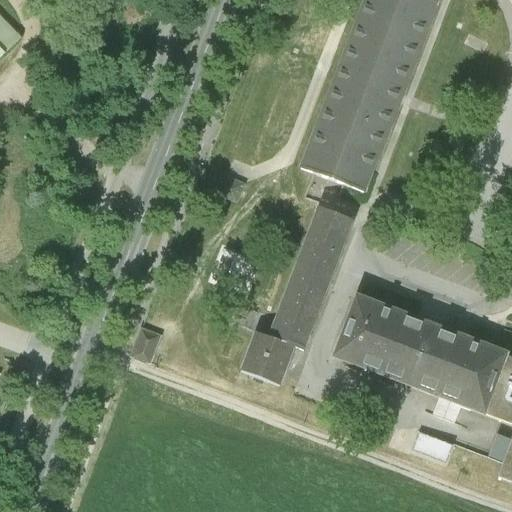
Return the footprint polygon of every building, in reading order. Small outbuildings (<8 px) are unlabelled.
[(435,5),(423,0),(365,0),(300,171),(363,195),(435,5)] [(0,17),(0,49),(4,53),(19,37),(0,17)] [(235,204),(243,187),(225,179),(217,196),(235,204)] [(352,223),(317,210),(268,340),(255,335),(241,374),(279,388),(293,349),(303,352),(352,223)] [(483,414),(504,358),(505,356),(356,298),(333,359),(438,399),(432,416),(454,424),(460,407),(483,416),(483,414)] [(129,361),(149,368),(158,345),(160,339),(139,332),(129,361)] [(511,361),(504,358),(483,414),(511,425),(511,440),(511,442),(496,436),(488,459),(503,464),(498,478),(511,482),(511,361)] [(451,448),(417,435),(411,452),(445,464),(451,448)]
